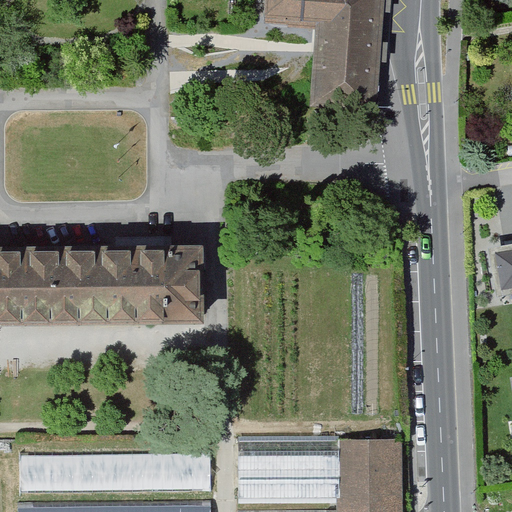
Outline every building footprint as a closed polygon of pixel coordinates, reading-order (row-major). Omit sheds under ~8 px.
[(264,0),(263,19),(313,23),(307,95),(372,100),(380,0),(264,0)] [(493,248),(502,295),(511,292),(511,243),(510,244),(493,248)] [(0,325),(201,326),(202,248),(0,247),(0,325)] [(407,511),(407,437),(347,437),(347,511),(407,511)] [(211,454),(141,455),(141,490),(211,489),(211,454)] [(212,511),(213,502),(20,503),(20,511),(212,511)]
